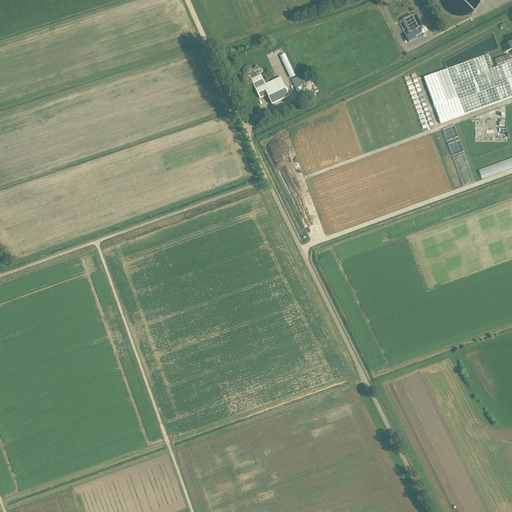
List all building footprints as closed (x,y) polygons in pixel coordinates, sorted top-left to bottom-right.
[(401,23),(406,33),(421,26),(415,13),(411,15),(411,14),(399,20),(400,23),(401,23)] [(418,31),(406,37),(409,43),(417,39),(416,37),(420,35),(418,31)] [(487,55),(424,78),(440,123),(511,97),(511,35),(506,38),(508,43),(503,45),(506,52),(511,50),(511,53),(511,61),(492,69),(487,55)] [(244,71),(244,72),(245,73),(245,74),(246,75),(247,76),(248,76),(249,76),(250,76),(251,76),(252,79),(251,79),(255,89),(260,99),(268,95),(272,105),(290,96),(281,77),(277,78),(266,84),(257,66),(253,71),(253,70),(252,69),(252,68),(251,68),(250,67),(249,67),(248,67),(247,67),(246,68),(245,68),(245,69),(244,70),(244,71)] [(481,178),(511,168),(511,157),(478,169),(481,178)]
